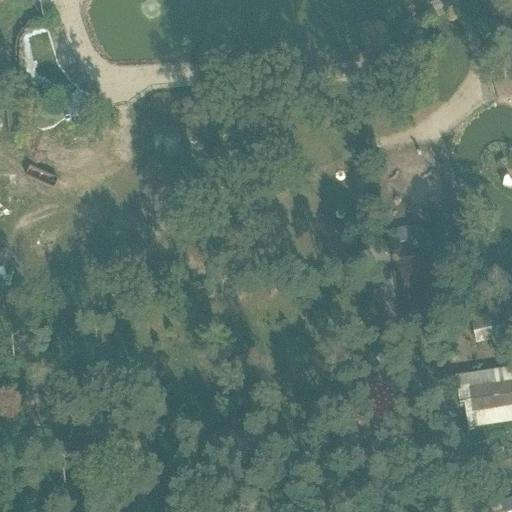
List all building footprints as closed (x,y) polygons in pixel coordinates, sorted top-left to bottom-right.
[(34,110),(29,111),(30,128),(41,132),(52,130),(65,121),(65,120),(89,115),(91,99),(89,93),(87,94),(86,91),(74,93),(74,96),(70,97),(71,98),(59,101),(61,109),(53,109),(52,98),(33,99),(34,110)] [(419,246),(426,240),(423,236),(415,242),(410,242),(406,246),(406,251),(410,255),(415,255),(419,251),(419,246)] [(476,346),(504,340),(499,312),(470,317),(476,346)] [(468,431),(511,424),(511,369),(456,378),(460,407),(464,406),(465,412),(468,431)] [(511,511),(511,503),(488,511),(511,511)]
